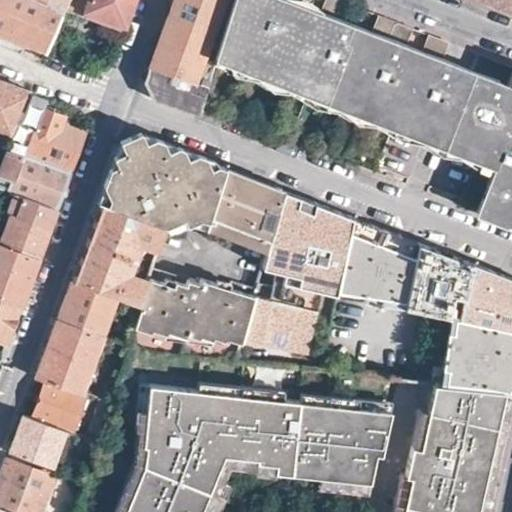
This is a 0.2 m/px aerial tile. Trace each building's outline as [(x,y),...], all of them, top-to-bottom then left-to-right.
[(0,0),(0,32),(2,33),(48,50),(68,0),(0,0)] [(87,0),(84,8),(122,22),(129,5),(130,0),(87,0)] [(173,0),(168,15),(221,35),(224,25),(214,22),(221,0),(173,0)] [(221,35),(215,55),(491,162),(473,209),(511,223),(511,73),(507,86),(442,61),(420,52),(407,47),(413,27),(395,20),(388,40),(370,33),(340,21),(319,13),(285,0),(231,0),(224,25),(221,35)] [(323,0),(319,13),(340,21),(347,2),(341,0),(323,0)] [(511,0),(479,0),(511,12),(511,0)] [(378,14),(370,33),(388,40),(395,20),(387,18),(378,14)] [(221,35),(168,15),(144,80),(153,98),(196,115),(199,106),(215,55),(221,35)] [(420,52),(442,61),(448,42),(438,37),(427,33),(420,52)] [(0,134),(10,138),(29,91),(0,80),(0,134)] [(29,91),(10,138),(5,148),(24,155),(69,169),(76,151),(83,132),(60,123),(63,115),(41,106),(44,97),(29,91)] [(196,156),(140,135),(121,142),(111,170),(100,201),(164,225),(156,248),(151,264),(146,280),(139,302),(136,310),(131,327),(130,331),(239,342),(240,339),(255,286),(230,280),(223,307),(202,301),(187,293),(206,225),(206,224),(222,166),(196,156)] [(8,193),(23,199),(54,211),(62,190),(69,169),(24,155),(8,193)] [(246,175),(222,166),(206,224),(267,242),(279,197),(282,188),(246,175)] [(311,209),(313,200),(305,197),(282,188),(279,197),(311,209)] [(255,286),(240,339),(306,351),(320,288),(335,291),(336,286),(353,216),(313,200),(311,209),(279,197),(267,242),(260,265),(275,269),(271,285),(256,281),(255,286)] [(0,241),(0,243),(36,259),(46,234),(54,211),(23,199),(16,217),(11,215),(0,241)] [(164,225),(100,201),(93,219),(85,240),(134,258),(141,242),(156,248),(164,225)] [(402,299),(416,240),(389,230),(353,216),(336,286),(402,299)] [(71,278),(139,302),(146,280),(129,274),(134,258),(85,240),(78,260),(71,278)] [(459,317),(469,260),(447,252),(416,240),(402,299),(401,305),(448,314),(459,317)] [(0,295),(20,303),(28,282),(36,259),(0,243),(0,295)] [(511,276),(469,260),(459,317),(511,328),(511,276)] [(112,301),(136,310),(139,302),(71,278),(66,292),(65,296),(57,317),(99,333),(112,301)] [(0,341),(5,343),(12,324),(20,303),(0,295),(0,341)] [(511,328),(459,317),(448,314),(438,379),(486,385),(504,388),(511,388),(511,328)] [(78,391),(99,333),(57,317),(48,343),(35,377),(43,380),(78,391)] [(114,338),(126,343),(130,331),(131,327),(120,323),(114,338)] [(106,346),(123,353),(125,348),(126,343),(114,338),(109,336),(106,346)] [(438,379),(431,378),(425,408),(417,445),(409,443),(402,474),(407,475),(401,503),(398,511),(468,511),(470,502),(478,504),(496,424),(478,420),(486,385),(438,379)] [(195,387),(238,392),(238,384),(195,379),(195,387)] [(78,391),(43,380),(30,417),(63,428),(71,430),(85,393),(78,391)] [(142,428),(146,382),(137,381),(132,427),(135,427),(142,428)] [(195,511),(206,488),(212,475),(222,452),(254,455),(253,459),(273,461),(288,463),(287,471),(316,474),(346,477),(366,479),(373,451),(378,452),(388,408),(355,404),(325,401),(296,398),(280,396),(238,392),(195,387),(146,382),(142,428),(140,443),(143,443),(141,463),(120,511),(195,511)] [(238,392),(280,396),(281,388),(238,384),(238,392)] [(504,388),(486,385),(478,420),(496,424),(504,388)] [(511,398),(511,388),(504,388),(496,424),(478,504),(476,511),(486,511),(509,412),(511,398)] [(296,398),(325,401),(326,393),(297,390),(296,398)] [(325,401),(355,404),(356,396),(326,393),(325,401)] [(355,404),(388,408),(390,399),(356,396),(355,404)] [(96,439),(108,400),(98,397),(86,435),(96,439)] [(417,445),(425,408),(417,406),(409,443),(417,445)] [(8,451),(52,465),(63,428),(30,417),(21,415),(15,432),(8,451)] [(133,442),(140,443),(142,428),(135,427),(133,442)] [(133,442),(132,459),(141,463),(143,443),(140,443),(133,442)] [(220,479),(226,464),(222,452),(212,475),(220,479)] [(226,464),(252,467),(253,459),(254,455),(222,452),(226,464)] [(0,473),(0,506),(17,511),(41,511),(53,475),(5,459),(0,473)] [(132,459),(109,511),(120,511),(141,463),(132,459)] [(252,471),(271,473),(272,469),(273,461),(253,459),(252,467),(252,471)] [(272,469),(287,471),(288,463),(273,461),(272,469)] [(397,473),(391,501),(401,503),(407,475),(402,474),(397,473)] [(315,484),(345,488),(346,477),(316,474),(315,484)] [(345,488),(364,490),(366,479),(346,477),(345,488)] [(398,511),(401,503),(391,501),(388,511),(398,511)] [(476,511),(478,504),(470,502),(468,511),(476,511)]
